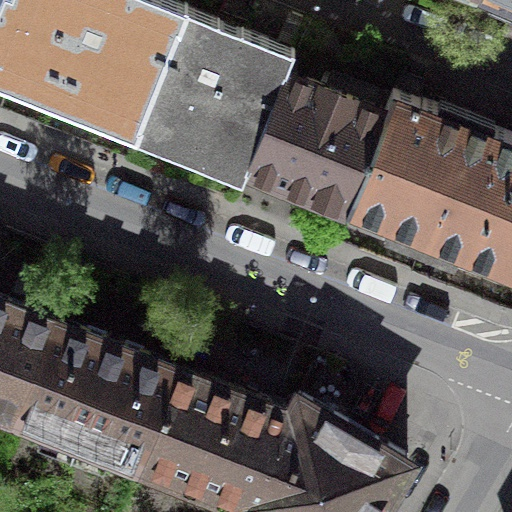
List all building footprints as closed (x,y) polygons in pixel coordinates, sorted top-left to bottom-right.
[(138,124),(186,2),(185,1),(184,3),(176,0),(0,0),(0,67),(137,122),(136,123),(138,124)] [(186,2),(138,124),(139,125),(140,123),(244,164),(243,165),(246,167),(248,163),(286,67),(295,45),(291,43),(291,45),(243,26),(243,25),(241,24),(241,25),(230,21),(219,17),(219,15),(217,14),(217,16),(187,4),(188,2),(186,2)] [(346,205),(347,205),(394,86),(392,85),(384,106),(286,67),(248,163),(298,182),(347,202),(346,205)] [(351,207),(352,206),(511,269),(511,132),(493,125),(394,86),(347,205),(351,207)] [(0,400),(16,406),(53,311),(10,294),(0,290),(0,400)] [(115,336),(53,311),(16,406),(141,455),(178,360),(115,336)] [(178,360),(141,455),(237,492),(235,496),(237,497),(302,389),(299,388),(289,404),(234,382),(178,360)] [(302,389),(237,497),(261,511),(372,511),(408,452),(355,421),(302,389)]
